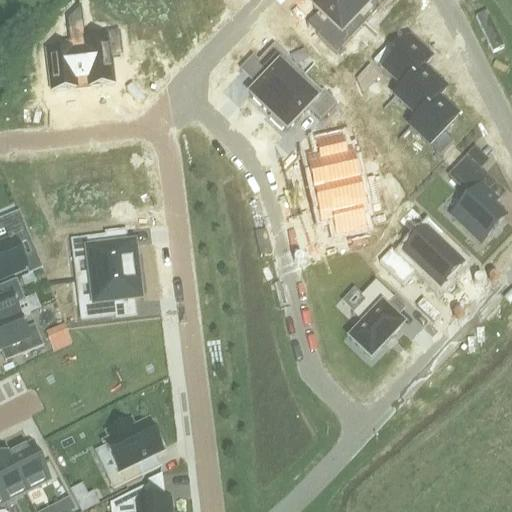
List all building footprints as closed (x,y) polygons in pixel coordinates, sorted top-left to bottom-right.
[(337,0),(322,0),(313,10),(328,24),(329,25),(326,29),(324,28),(316,36),(336,55),(364,25),(337,0)] [(337,0),(364,25),(388,0),(337,0)] [(63,52),(47,54),(52,93),(77,90),(75,81),(87,80),(88,80),(84,43),(85,43),(81,8),(67,23),(69,46),(62,46),(63,52)] [(85,43),(84,43),(88,80),(87,80),(88,88),(98,87),(113,86),(110,60),(122,58),(119,35),(106,36),(106,40),(85,43)] [(387,49),(373,63),(403,91),(421,72),(430,63),(409,44),(396,58),(387,49)] [(257,88),(249,97),(268,115),(304,77),(286,60),(287,59),(274,46),(258,63),(257,63),(270,75),(257,88)] [(347,54),(337,64),(355,81),(365,71),(347,54)] [(403,91),(395,100),(418,122),(436,103),(445,94),(421,72),(403,91)] [(304,77),(268,115),(271,117),(269,120),(281,132),(283,129),(287,132),(308,111),(320,122),(336,105),(323,92),(322,94),(304,77)] [(418,122),(410,131),(439,159),(453,144),(444,136),(457,122),(436,103),(418,122)] [(310,163),(306,164),(313,195),(360,185),(352,151),(346,152),(343,139),(319,145),(315,146),(318,161),(310,163)] [(455,150),(444,161),(451,169),(462,157),(455,150)] [(466,161),(448,179),(471,201),(453,220),(480,246),(504,221),(492,210),(496,205),(488,198),(496,189),(479,173),(466,161)] [(360,185),(313,195),(320,227),(324,226),(332,224),(335,239),(349,236),(363,233),(366,232),(366,230),(363,217),(367,216),(360,185)] [(391,253),(379,265),(402,287),(403,288),(419,272),(433,285),(438,290),(460,267),(428,236),(427,235),(420,243),(405,259),(391,253)] [(105,239),(71,243),(73,260),(88,258),(91,281),(140,275),(138,260),(134,260),(132,248),(128,248),(108,251),(107,239),(105,239)] [(15,241),(9,243),(0,247),(0,281),(4,280),(27,271),(15,241)] [(94,305),(79,306),(81,322),(115,318),(116,318),(115,306),(135,304),(139,303),(138,291),(142,290),(140,275),(91,281),(94,305)] [(28,277),(22,279),(25,287),(34,283),(31,276),(28,277)] [(0,327),(21,319),(16,307),(25,303),(16,282),(0,288),(0,327)] [(364,328),(350,342),(370,362),(386,345),(387,347),(388,345),(387,344),(391,340),(392,341),(393,340),(392,339),(402,328),(395,322),(383,311),(393,301),(375,284),(361,299),(360,300),(364,304),(353,316),(352,317),(364,328)] [(21,319),(0,327),(0,353),(17,346),(21,357),(43,348),(35,327),(25,331),(21,319)] [(118,473),(107,479),(113,493),(142,479),(136,466),(155,457),(162,453),(160,450),(164,448),(156,432),(152,434),(148,425),(134,431),(130,424),(108,435),(111,442),(105,446),(106,448),(118,473)] [(8,459),(7,459),(25,495),(49,483),(31,447),(8,459)] [(7,457),(0,460),(0,496),(5,505),(25,495),(7,459),(8,459),(7,457)] [(147,487),(109,506),(110,511),(170,511),(169,504),(165,504),(151,506),(149,487),(147,487)] [(75,511),(70,502),(54,510),(54,511),(75,511)]
